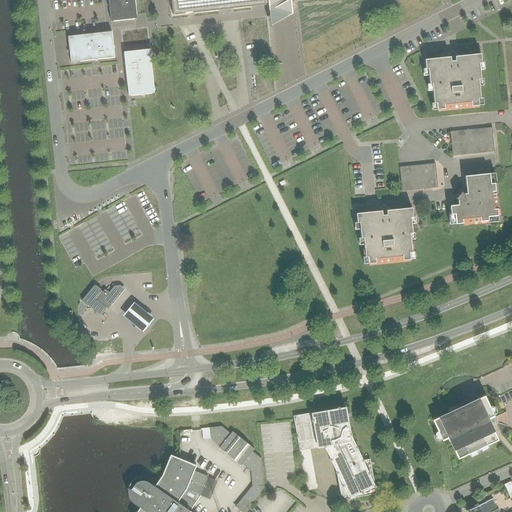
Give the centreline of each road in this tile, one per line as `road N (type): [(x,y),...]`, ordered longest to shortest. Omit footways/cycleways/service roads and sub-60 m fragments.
road 1 (primary): [(163,393),(359,363),(511,310)]
road 2 (primary): [(511,279),(365,335),(184,371)]
road 3 (unclassified): [(159,163),(96,192),(67,185),(42,0)]
road 4 (unclassified): [(159,163),(375,51)]
road 5 (unclassified): [(184,371),(159,163)]
road 6 (unclassified): [(510,116),(412,126),(375,51)]
road 7 (primary): [(184,371),(35,385)]
road 8 (primary): [(35,413),(93,397),(163,393)]
